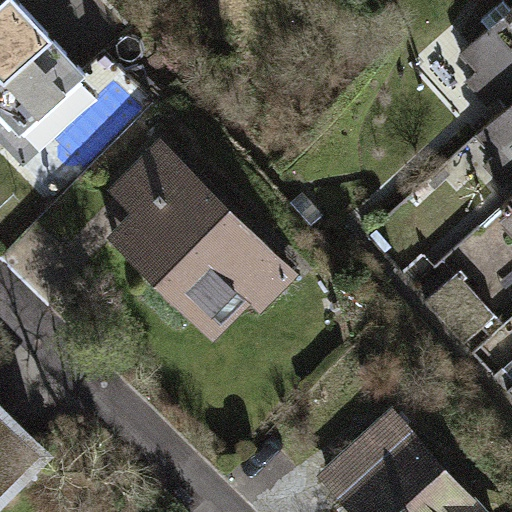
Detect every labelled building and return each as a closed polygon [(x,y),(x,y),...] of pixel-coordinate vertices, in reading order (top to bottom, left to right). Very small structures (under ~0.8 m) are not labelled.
[(99,93),(6,0),(0,0),(0,152),(19,172),(99,93)] [(511,0),(503,0),(468,37),(511,76),(511,0)] [(511,91),(493,111),(511,132),(511,91)] [(300,268),(162,140),(118,187),(141,209),(113,238),(219,336),(252,301),(261,310),(300,268)] [(437,294),(461,337),(487,323),(463,279),(437,294)] [(511,511),(511,491),(410,375),(334,442),(347,457),(395,511),(511,511)] [(0,511),(1,511),(55,458),(0,405),(0,511)]
